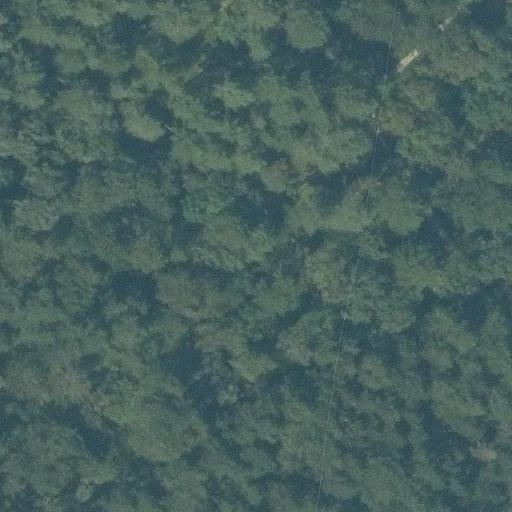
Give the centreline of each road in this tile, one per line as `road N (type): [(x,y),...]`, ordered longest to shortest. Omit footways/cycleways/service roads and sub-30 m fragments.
road 1 (track): [(511,337),(451,256),(362,106)]
road 2 (track): [(307,0),(362,106),(465,0)]
